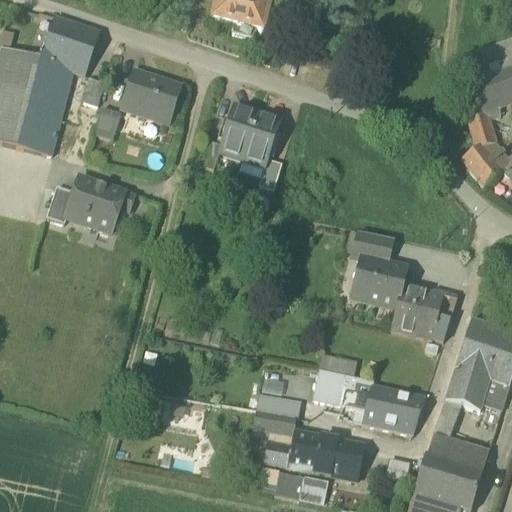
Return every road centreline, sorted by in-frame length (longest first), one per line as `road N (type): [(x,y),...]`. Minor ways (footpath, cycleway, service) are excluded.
road 1 (residential): [(495,219),(416,135),(29,0)]
road 2 (track): [(207,62),(90,511)]
road 3 (residential): [(495,219),(418,454),(355,441)]
